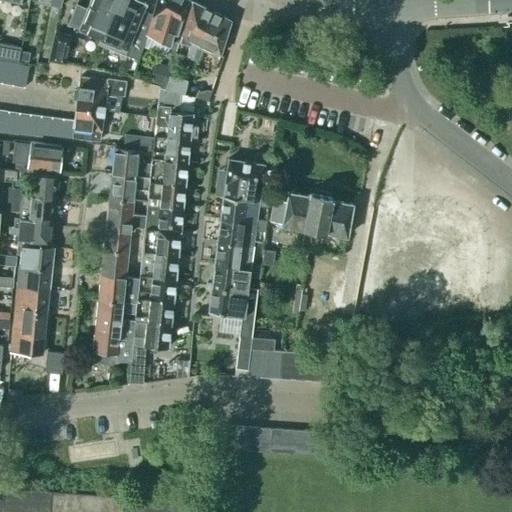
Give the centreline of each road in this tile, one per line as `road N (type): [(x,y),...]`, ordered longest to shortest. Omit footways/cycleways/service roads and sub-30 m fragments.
road 1 (residential): [(333,406),(183,395),(0,421)]
road 2 (unclassified): [(511,183),(409,98),(390,9)]
road 3 (tertiary): [(390,9),(511,0)]
